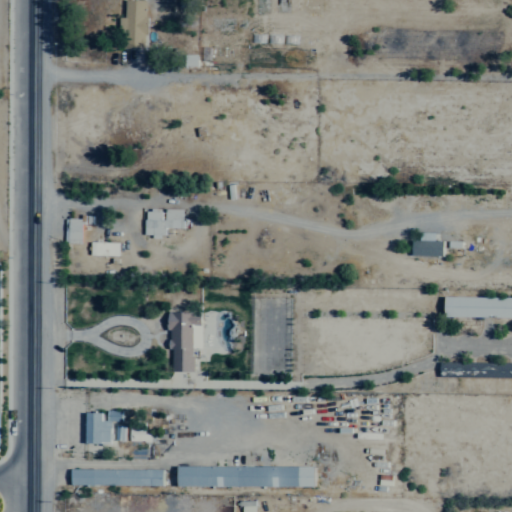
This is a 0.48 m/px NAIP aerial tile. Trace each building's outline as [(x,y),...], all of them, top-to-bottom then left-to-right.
[(143,48),(144,0),(122,0),(122,16),(115,16),(114,28),(121,28),(121,47),(143,48)] [(181,209),(161,209),(161,211),(142,211),(142,236),(163,235),(163,228),(181,228),(181,209)] [(79,242),(79,218),(63,218),(62,242),(79,242)] [(432,232),(417,232),(417,240),(409,239),(408,255),(441,256),(441,240),(432,240),(432,232)] [(116,254),(115,242),(88,242),(88,255),(116,254)] [(511,297),(441,297),(441,317),(511,316),(511,297)] [(190,371),(191,348),(198,348),(199,312),(167,311),(166,370),(190,371)] [(511,362),(437,361),(437,376),(511,377),(511,362)] [(82,443),(108,442),(108,421),(119,420),(119,410),(102,410),(102,412),(82,412),(82,443)] [(148,441),(148,433),(142,433),(143,422),(128,422),(127,441),(148,441)] [(311,466),(174,465),(174,485),(311,486),(311,466)] [(161,469),(68,469),(68,485),(160,485),(161,469)] [(252,511),(253,500),(239,501),(239,511),(252,511)]
